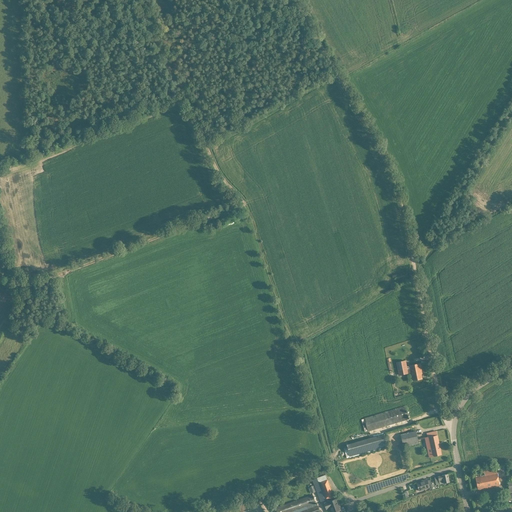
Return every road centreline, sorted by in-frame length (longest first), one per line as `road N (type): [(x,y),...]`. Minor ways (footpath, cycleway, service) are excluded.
road 1 (track): [(10,324),(25,284),(242,204),(217,170),(139,0)]
road 2 (track): [(242,204),(301,354),(329,460),(204,511)]
road 3 (track): [(414,264),(394,181),(294,0)]
road 4 (track): [(511,109),(414,264)]
road 5 (tertiary): [(467,511),(455,416),(472,390),(511,363)]
road 6 (track): [(453,431),(442,414),(414,264)]
